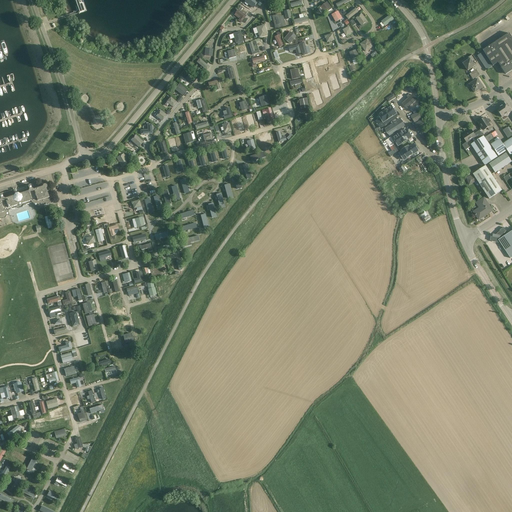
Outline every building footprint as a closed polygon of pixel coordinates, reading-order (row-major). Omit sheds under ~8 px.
[(81,0),(69,0),(76,17),(86,13),(81,0)] [(332,9),(327,3),(321,7),(326,13),(332,9)] [(356,7),(346,16),(350,20),(359,11),(356,7)] [(246,17),(237,10),(235,14),(240,18),(238,21),(241,24),(246,17)] [(342,19),(338,12),(331,16),(335,23),(342,19)] [(303,14),(299,14),(300,18),(294,19),(295,23),(308,21),(307,16),(304,17),(303,14)] [(367,22),(362,14),(356,18),(362,26),(367,22)] [(280,17),(279,15),(272,17),(275,28),(282,26),(285,25),(282,17),(280,17)] [(385,26),(394,20),(390,15),(382,21),(385,26)] [(264,25),(262,26),(256,28),(260,37),(267,35),(264,27),(264,25)] [(353,32),(349,26),(343,30),(346,36),(353,32)] [(243,41),(240,32),(233,34),(236,44),(243,41)] [(295,37),(290,32),(284,39),(290,44),(295,37)] [(335,40),(333,33),(325,36),(327,42),(335,40)] [(483,52),(482,52),(485,56),(487,59),(489,63),(490,62),(493,66),(498,63),(505,74),(511,69),(511,37),(509,33),(483,51),(483,52)] [(372,47),(367,40),(360,44),(366,52),(372,47)] [(252,43),(248,44),(252,55),(258,53),(257,51),(255,52),(252,43)] [(305,48),(304,43),(299,44),(302,56),(307,55),(307,54),(309,54),(308,48),(305,48)] [(301,54),(298,45),(288,48),(289,52),(295,50),(297,55),(301,54)] [(213,49),(205,48),(205,56),(212,57),(213,49)] [(236,57),(234,50),(227,52),(229,59),(236,57)] [(359,57),(356,50),(349,53),(352,60),(359,57)] [(342,61),(340,54),(333,57),(336,63),(342,61)] [(478,62),(473,55),(469,57),(470,59),(464,63),(465,65),(464,66),(468,71),(475,66),(474,65),(478,62)] [(206,71),(210,66),(200,58),(197,62),(206,71)] [(324,70),(321,62),(307,66),(308,70),(311,69),(312,74),(324,70)] [(299,78),(298,69),(290,70),(292,79),(299,78)] [(198,78),(192,73),(187,78),(193,83),(198,78)] [(332,85),(327,73),(320,75),(325,87),(332,85)] [(320,83),(318,77),(311,79),(312,82),(312,84),(311,84),(312,85),(320,83)] [(482,87),(477,79),(471,83),(472,85),(470,86),(474,93),(478,90),(478,89),(482,87)] [(219,89),(217,81),(208,83),(209,87),(214,86),(216,90),(219,89)] [(187,91),(181,85),(176,91),(183,96),(187,91)] [(394,94),(386,98),(389,102),(396,98),(394,94)] [(408,98),(402,104),(407,110),(417,100),(412,94),(410,96),(408,95),(406,97),(408,98)] [(269,104),(266,96),(259,98),(261,107),(269,104)] [(177,102),(171,97),(166,102),(173,108),(177,102)] [(198,108),(202,108),(203,112),(208,111),(205,98),(197,100),(198,108)] [(308,107),(306,98),(299,100),(301,109),(308,107)] [(247,109),(245,101),(239,103),(241,111),(247,109)] [(510,108),(506,101),(502,104),(503,106),(498,110),(497,109),(496,109),(498,112),(497,113),(499,115),(500,115),(502,117),(511,111),(509,108),(510,108)] [(271,107),(262,110),(263,114),(267,113),(270,121),(275,119),(271,107)] [(382,113),(378,116),(380,119),(375,122),(380,129),(398,117),(392,107),(387,110),(385,107),(380,110),(382,113)] [(223,116),(225,120),(232,118),(229,108),(225,109),(227,115),(223,116)] [(167,115),(161,110),(156,116),(162,121),(167,115)] [(421,119),(417,112),(411,116),(415,123),(421,119)] [(487,121),(485,118),(482,120),(481,118),(477,121),(481,128),(482,127),(484,130),(487,128),(489,130),(494,127),(491,121),(488,123),(487,121)] [(392,124),(385,129),(390,136),(405,126),(400,119),(396,121),(396,120),(395,120),(391,122),(391,123),(392,124)] [(426,126),(422,120),(413,125),(418,133),(425,128),(424,127),(426,126)] [(195,125),(197,130),(209,126),(208,121),(195,125)] [(231,130),(229,123),(222,125),(224,133),(231,130)] [(152,134),(151,124),(146,125),(146,130),(140,131),(141,135),(152,134)] [(511,135),(507,127),(502,130),(508,139),(511,135)] [(398,135),(392,139),(397,147),(412,138),(407,130),(402,133),(401,131),(397,134),(398,135)] [(470,141),(474,138),(476,141),(483,136),(480,130),(474,134),(471,130),(462,136),(466,142),(466,143),(467,143),(470,141)] [(281,137),(280,131),(276,132),(278,142),(286,140),(285,136),(281,137)] [(193,142),(191,133),(183,135),(185,144),(193,142)] [(212,140),(211,133),(203,135),(204,142),(212,140)] [(143,142),(136,135),(131,140),(138,147),(143,142)] [(483,136),(476,141),(471,145),(485,165),(497,157),(483,136)] [(389,146),(391,145),(391,144),(393,143),(394,142),(391,137),(385,141),(389,146)] [(511,137),(503,144),(499,139),(491,144),(498,156),(507,151),(510,156),(511,154),(511,137)] [(72,148),(74,144),(63,138),(60,142),(72,148)] [(165,140),(160,142),(163,153),(168,152),(165,140)] [(255,149),(253,140),(246,141),(247,145),(247,144),(249,151),(255,149)] [(399,153),(404,161),(419,151),(414,144),(409,147),(408,146),(401,151),(402,152),(399,153)] [(53,156),(58,151),(54,148),(45,157),(51,163),(55,158),(53,156)] [(264,152),(250,156),(252,162),(265,157),(264,152)] [(511,162),(506,153),(489,164),(495,173),(511,162)] [(128,163),(123,154),(117,158),(122,167),(128,163)] [(192,157),(187,159),(190,170),(195,168),(192,157)] [(248,166),(243,167),(247,181),(252,179),(248,166)] [(502,190),(486,166),(473,174),(466,178),(469,185),(477,181),(489,199),(502,190)] [(238,174),(233,175),(236,190),(242,189),(238,174)] [(185,179),(180,180),(184,194),(189,192),(185,179)] [(229,184),(224,185),(228,199),(233,197),(229,184)] [(32,188),(31,185),(28,186),(29,190),(28,191),(5,198),(3,198),(2,195),(0,195),(0,197),(0,199),(0,219),(5,218),(5,217),(6,216),(9,215),(8,212),(9,210),(17,207),(19,208),(22,207),(23,206),(32,203),(33,204),(34,207),(37,206),(39,207),(46,205),(51,203),(52,201),(51,198),(49,197),(46,187),(44,186),(34,189),(32,188)] [(176,185),(171,187),(175,201),(180,199),(176,185)] [(167,190),(162,192),(166,205),(171,204),(167,190)] [(221,193),(216,194),(220,208),(225,207),(221,193)] [(158,195),(153,197),(157,210),(162,209),(158,195)] [(149,198),(144,199),(148,213),(153,212),(149,198)] [(491,209),(484,198),(476,203),(479,208),(473,212),(479,220),(485,216),(486,215),(486,214),(485,212),(486,211),(487,212),(491,209)] [(141,206),(139,200),(132,202),(133,204),(134,208),(141,206)] [(213,203),(208,204),(212,218),(217,217),(213,203)] [(193,210),(179,214),(181,219),(194,215),(193,210)] [(205,214),(200,215),(204,229),(209,228),(205,214)] [(144,226),(141,217),(134,219),(135,222),(136,222),(137,228),(144,226)] [(195,223),(182,227),(183,232),(197,228),(195,223)] [(118,229),(117,225),(108,228),(110,236),(115,235),(114,230),(118,229)] [(510,258),(511,257),(511,230),(509,233),(507,233),(504,227),(499,230),(500,231),(495,235),(493,234),(492,237),(491,236),(490,241),(492,241),(492,242),(498,243),(499,242),(510,258)] [(104,237),(101,229),(95,230),(98,239),(104,237)] [(168,232),(155,236),(156,240),(169,236),(168,232)] [(145,234),(132,238),(133,243),(146,240),(145,234)] [(95,243),(93,236),(86,238),(88,245),(95,243)] [(198,236),(183,239),(184,244),(199,241),(198,236)] [(150,244),(140,247),(141,250),(148,249),(149,252),(152,251),(150,244)] [(171,244),(158,248),(159,253),(173,248),(171,244)] [(110,251),(98,254),(99,259),(111,256),(110,251)] [(98,270),(95,261),(88,263),(91,272),(98,270)] [(164,274),(161,266),(150,269),(152,278),(164,274)] [(142,282),(140,272),(136,273),(137,278),(134,279),(135,284),(142,282)] [(99,283),(101,294),(105,293),(105,295),(108,295),(106,282),(99,283)] [(151,294),(152,294),(152,295),(153,295),(156,294),(155,287),(154,287),(153,282),(147,284),(149,294),(151,294)] [(76,290),(72,291),(73,298),(77,297),(78,301),(82,300),(79,289),(76,290)] [(67,300),(62,301),(63,306),(73,303),(70,292),(65,293),(67,300)] [(59,296),(47,300),(48,304),(61,301),(59,296)] [(60,306),(48,310),(50,318),(57,317),(57,316),(62,315),(61,311),(59,312),(62,311),(60,306)] [(130,331),(129,326),(124,327),(123,322),(118,324),(120,334),(130,331)] [(66,346),(58,348),(59,353),(72,349),(70,341),(65,343),(66,346)] [(106,353),(96,355),(98,362),(108,359),(106,353)] [(71,355),(61,358),(63,364),(73,361),(71,355)] [(74,367),(66,369),(68,376),(76,374),(74,367)] [(53,378),(48,379),(50,384),(59,381),(56,372),(52,373),(53,378)] [(36,378),(31,379),(35,392),(40,391),(36,378)] [(81,387),(78,378),(70,380),(71,384),(75,383),(77,388),(81,387)] [(21,382),(13,384),(16,393),(23,391),(21,382)] [(10,398),(7,386),(3,387),(0,388),(0,392),(0,393),(4,392),(6,399),(10,398)] [(80,394),(70,397),(71,401),(78,399),(78,402),(82,401),(80,394)] [(58,407),(55,398),(46,401),(48,409),(58,407)] [(102,405),(89,409),(91,414),(103,410),(102,405)] [(81,414),(78,416),(80,423),(87,420),(83,406),(80,407),(79,408),(81,414)] [(14,408),(17,417),(24,415),(23,410),(19,411),(18,407),(14,408)] [(14,408),(10,409),(12,416),(7,417),(8,421),(17,419),(14,408)] [(18,425),(7,434),(10,438),(21,429),(18,425)] [(77,444),(74,445),(75,449),(78,448),(78,449),(83,447),(80,437),(75,438),(77,444)] [(33,457),(26,470),(31,472),(37,459),(33,457)] [(64,464),(62,468),(73,474),(75,469),(64,464)] [(7,465),(1,475),(5,477),(10,467),(7,465)] [(17,478),(10,490),(15,493),(22,480),(17,478)] [(57,478),(55,482),(66,488),(68,483),(57,478)] [(23,487),(21,492),(34,498),(36,494),(23,487)] [(49,491),(47,496),(59,502),(62,497),(49,491)] [(1,494),(0,495),(0,499),(4,501),(4,502),(10,505),(13,501),(1,494)]
